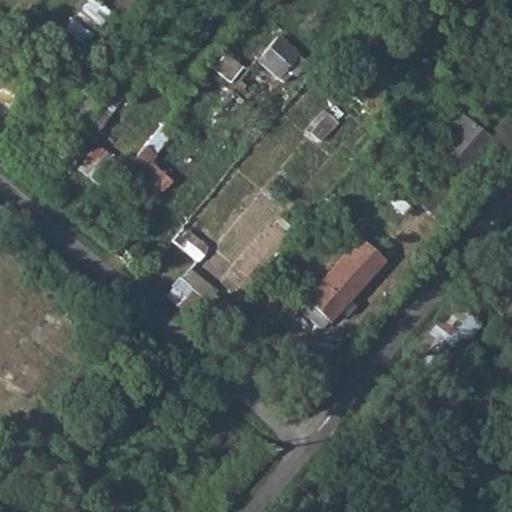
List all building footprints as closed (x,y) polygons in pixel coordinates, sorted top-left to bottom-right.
[(98,0),(86,0),(65,27),(87,44),(113,11),(98,0)] [(303,64),(273,38),(254,61),(280,84),(288,75),(291,78),(303,64)] [(378,85),(361,106),(371,115),(384,100),(379,96),(384,90),(378,85)] [(459,176),(488,141),(464,121),(434,155),(459,176)] [(80,167),(98,181),(115,159),(97,145),(80,167)] [(144,147),(127,167),(131,172),(136,166),(140,170),(152,155),(144,147)] [(369,237),(362,244),(379,259),(385,252),(369,237)] [(383,263),(379,259),(362,244),(359,241),(297,307),(322,330),(383,263)] [(407,360),(432,381),(477,325),(453,305),(407,360)]
